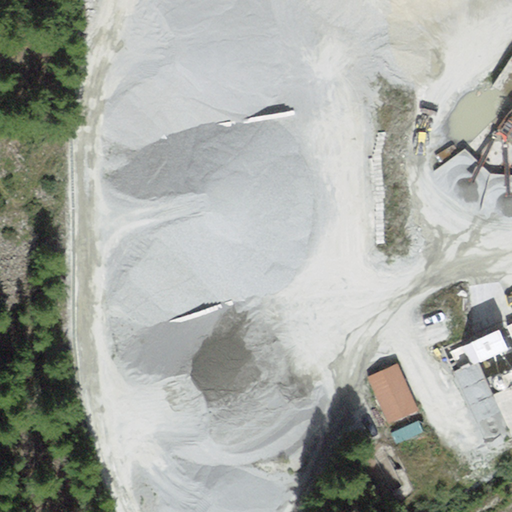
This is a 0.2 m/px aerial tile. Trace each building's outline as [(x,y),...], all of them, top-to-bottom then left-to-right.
[(468,146),(433,171),(447,191),(483,166),(468,146)] [(511,346),(511,322),(470,341),(478,361),(511,346)] [(397,363),(367,376),(388,424),(418,411),(397,363)] [(511,386),(493,395),(511,438),(511,386)] [(398,438),(425,429),(421,418),(394,427),(398,438)]
